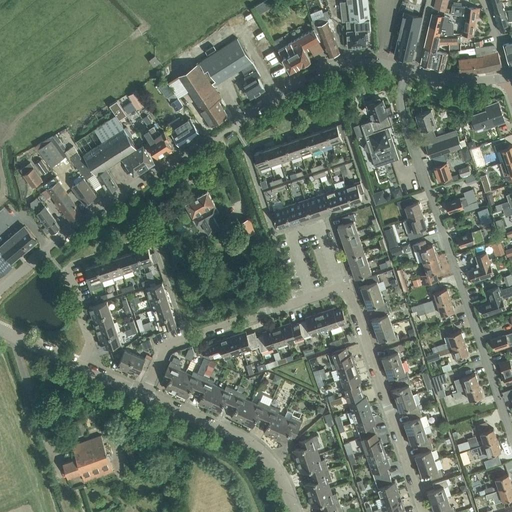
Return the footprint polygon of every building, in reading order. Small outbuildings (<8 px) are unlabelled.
[(272,0),(265,0),(255,6),(260,14),(275,5),(272,0)] [(347,0),(348,1),(340,2),(342,21),(346,21),(347,25),(347,27),(348,25),(352,24),(352,20),(369,19),(370,19),(368,0),(347,0)] [(448,0),(435,0),(434,8),(446,11),(448,0)] [(511,0),(491,0),(495,14),(505,11),(501,0),(511,0),(511,3),(511,0)] [(452,5),(451,14),(464,16),(462,34),(474,36),(475,23),(474,23),(475,18),(478,18),(480,9),(452,5)] [(322,9),(311,13),(314,20),(317,26),(316,26),(322,39),(329,57),(340,53),(327,21),(327,22),(325,16),(322,9)] [(398,37),(394,55),(413,59),(417,42),(423,16),(404,11),(398,37)] [(500,31),(502,31),(503,33),(510,32),(510,24),(509,25),(505,11),(495,14),(500,31)] [(433,13),(428,33),(440,36),(440,35),(451,35),(451,24),(443,22),(444,16),(433,13)] [(348,25),(347,27),(347,31),(348,47),(350,47),(350,48),(351,49),(354,48),(355,47),(355,46),(366,45),(366,39),(369,39),(368,29),(370,29),(369,19),(352,20),(352,24),(348,25)] [(313,30),(278,49),(290,71),(302,64),(303,64),(304,66),(305,66),(306,66),(306,65),(308,65),(309,64),(310,63),(310,62),(311,62),(310,60),(311,59),(306,51),(309,50),(307,47),(320,41),(313,30)] [(428,33),(425,47),(430,48),(432,43),(438,44),(449,44),(453,44),(457,44),(457,35),(451,35),(440,35),(440,36),(428,33)] [(511,42),(504,45),(503,45),(510,64),(510,65),(511,64),(511,42)] [(425,47),(421,65),(432,68),(438,44),(432,43),(430,48),(425,47)] [(458,59),(460,75),(485,72),(501,68),(500,68),(500,66),(502,65),(498,51),(494,45),(480,47),(475,48),(477,58),(458,59)] [(433,68),(443,71),(447,53),(437,51),(433,68)] [(212,54),(199,63),(214,86),(226,78),(227,77),(212,54)] [(150,60),(154,65),(159,62),(155,56),(150,60)] [(178,98),(189,91),(212,126),(228,116),(218,100),(221,98),(214,86),(199,63),(195,65),(192,60),(182,66),(179,75),(168,83),(178,98)] [(252,62),(241,69),(246,76),(245,77),(248,83),(243,86),(251,98),(265,90),(258,78),(260,76),(252,62)] [(137,91),(129,96),(137,109),(145,104),(137,91)] [(178,98),(172,103),(177,110),(183,106),(178,98)] [(368,106),(373,120),(377,119),(388,115),(389,115),(393,114),(391,105),(385,107),(382,101),(384,100),(380,101),(380,98),(375,100),(376,102),(366,106),(368,106)] [(116,116),(124,110),(118,102),(110,107),(116,116)] [(136,109),(132,102),(123,107),(128,114),(136,109)] [(471,116),(473,122),(471,123),(473,129),(475,129),(484,126),(485,129),(504,122),(498,103),(484,108),(486,111),(471,116)] [(416,115),(416,116),(421,131),(424,130),(424,133),(422,134),(427,147),(431,158),(462,147),(456,131),(436,138),(435,138),(431,128),(436,126),(431,111),(416,116),(416,115)] [(388,115),(377,119),(381,129),(388,127),(392,125),(391,123),(390,123),(391,118),(389,117),(389,115),(388,115)] [(127,133),(124,128),(116,116),(75,142),(84,155),(83,155),(97,175),(106,169),(123,158),(137,149),(130,137),(132,135),(129,132),(127,133)] [(147,116),(143,118),(147,125),(152,122),(147,116)] [(179,145),(199,133),(190,119),(171,131),(179,145)] [(373,120),(361,124),(367,142),(363,149),(371,152),(375,166),(399,158),(394,144),(393,141),(395,140),(394,136),(392,137),(388,127),(381,129),(377,119),(373,120)] [(337,125),(327,129),(332,145),(343,142),(337,125)] [(354,126),(357,138),(362,136),(359,125),(354,126)] [(153,126),(149,129),(165,154),(172,149),(168,142),(170,141),(164,132),(160,134),(158,130),(157,131),(153,126)] [(165,154),(149,129),(144,132),(150,141),(145,144),(151,153),(153,151),(158,159),(165,154)] [(327,129),(316,132),(322,149),(332,145),(327,129)] [(316,132),(306,136),(312,152),(322,149),(316,132)] [(56,134),(54,136),(63,150),(66,148),(56,134)] [(306,136),(296,139),(302,156),(312,152),(306,136)] [(36,145),(39,149),(52,140),(50,138),(36,145)] [(296,139),(286,143),(291,159),(302,156),(296,139)] [(52,140),(39,149),(51,167),(64,158),(52,140)] [(500,150),(504,162),(511,159),(511,145),(508,147),(506,141),(494,145),(496,151),(500,150)] [(286,143),(275,146),(281,163),(291,159),(286,143)] [(123,158),(134,176),(155,162),(143,145),(137,149),(123,158)] [(71,157),(87,179),(94,174),(73,146),(65,152),(69,158),(71,157)] [(275,146),(265,150),(271,166),(281,163),(275,146)] [(271,166),(265,150),(255,153),(260,170),(271,166)] [(499,164),(497,158),(489,161),(491,166),(499,164)] [(41,160),(36,164),(43,174),(48,170),(41,160)] [(438,182),(443,180),(444,183),(453,180),(447,162),(434,167),(438,182)] [(30,163),(21,170),(33,187),(43,180),(30,163)] [(468,166),(458,169),(461,177),(471,173),(468,166)] [(118,187),(106,169),(97,175),(108,193),(118,187)] [(475,174),(466,178),(468,183),(477,180),(475,174)] [(70,222),(82,213),(58,181),(55,176),(44,184),(47,189),(70,222)] [(88,202),(96,196),(84,179),(72,187),(84,204),(86,203),(87,204),(88,202)] [(490,180),(482,183),(485,191),(492,188),(490,180)] [(356,182),(346,186),(352,203),(362,199),(360,193),(364,192),(360,181),(356,182)] [(346,186),(336,189),(341,206),(352,203),(346,186)] [(336,189),(325,193),(331,210),(341,206),(336,189)] [(394,190),(392,194),(394,199),(402,196),(400,189),(397,190),(394,190)] [(446,203),(449,213),(463,209),(465,212),(479,207),(473,189),(463,192),(466,199),(461,201),(460,198),(446,203)] [(186,204),(193,217),(197,225),(202,222),(208,234),(219,228),(213,216),(219,213),(215,205),(207,191),(186,204)] [(235,193),(229,196),(233,203),(238,201),(235,193)] [(325,193),(315,196),(321,213),(331,210),(325,193)] [(315,196),(305,200),(311,216),(321,213),(315,196)] [(406,206),(410,219),(423,214),(418,202),(413,204),(411,198),(397,202),(399,208),(406,206)] [(305,200),(295,203),(300,220),(311,216),(305,200)] [(509,201),(495,206),(497,212),(503,210),(511,207),(511,206),(511,200),(509,202),(509,201)] [(295,203),(284,207),(290,223),(300,220),(295,203)] [(60,228),(45,206),(37,213),(46,226),(43,229),(47,234),(50,231),(52,234),(60,228)] [(290,223),(284,207),(274,210),(280,227),(290,223)] [(511,209),(511,207),(503,210),(506,216),(511,213),(511,209)] [(487,208),(478,211),(482,224),(491,221),(487,208)] [(337,233),(339,237),(357,231),(354,221),(356,220),(354,214),(342,218),(344,224),(338,226),(340,232),(337,233)] [(423,214),(410,219),(404,221),(410,239),(423,235),(421,229),(427,227),(423,214)] [(250,218),(236,223),(241,237),(255,232),(250,218)] [(502,219),(496,221),(500,233),(506,231),(502,219)] [(0,248),(12,263),(18,258),(37,242),(24,226),(0,246),(0,248)] [(458,235),(459,236),(457,237),(461,248),(475,243),(484,240),(480,229),(472,232),(461,236),(460,235),(458,235)] [(357,231),(339,237),(341,242),(343,241),(345,247),(361,241),(357,231)] [(499,240),(493,242),(496,251),(502,249),(499,240)] [(361,241),(345,247),(347,252),(344,253),(346,258),(364,252),(361,241)] [(419,249),(423,261),(437,257),(433,244),(427,246),(425,241),(413,244),(415,250),(419,249)] [(399,246),(391,249),(393,257),(401,254),(399,246)] [(148,247),(138,251),(143,267),(154,264),(148,247)] [(0,276),(12,266),(0,250),(0,276)] [(138,251),(128,254),(133,271),(143,267),(138,251)] [(364,252),(346,258),(348,262),(350,261),(352,267),(368,262),(364,252)] [(479,267),(477,268),(469,271),(472,282),(494,274),(487,253),(476,256),(479,267)] [(128,254),(117,257),(123,274),(133,271),(128,254)] [(117,257),(107,261),(113,278),(123,274),(117,257)] [(422,275),(425,284),(438,280),(435,271),(441,269),(437,257),(423,261),(427,274),(422,275)] [(107,261),(97,264),(103,281),(113,278),(107,261)] [(368,262),(352,267),(354,273),(351,274),(353,279),(371,272),(368,262)] [(103,281),(97,264),(86,268),(92,285),(103,281)] [(401,269),(396,270),(401,285),(403,292),(408,290),(401,269)] [(363,292),(365,298),(373,295),(372,293),(380,291),(377,282),(379,281),(377,275),(366,279),(368,284),(359,287),(360,292),(363,292)] [(420,279),(412,281),(414,287),(422,285),(420,279)] [(146,288),(149,299),(166,293),(162,283),(146,288)] [(480,305),(484,316),(506,309),(502,298),(503,298),(511,294),(511,286),(500,291),(500,290),(498,287),(488,290),(491,302),(480,305)] [(423,303),(425,308),(451,299),(447,288),(434,292),(436,299),(423,303)] [(373,295),(365,298),(367,303),(364,304),(366,309),(375,306),(377,311),(388,307),(386,301),(384,302),(380,291),(372,293),(373,295)] [(166,293),(149,299),(153,309),(169,304),(166,293)] [(434,310),(439,308),(442,315),(455,311),(451,299),(425,308),(426,313),(434,310)] [(89,308),(93,318),(111,312),(107,301),(89,308)] [(169,304),(153,309),(156,319),(173,314),(169,304)] [(374,324),(376,331),(384,328),(383,326),(391,323),(388,314),(390,314),(388,307),(377,311),(379,317),(370,320),(371,325),(374,324)] [(325,311),(331,328),(332,334),(342,331),(341,325),(347,323),(342,309),(334,311),(333,308),(325,311)] [(325,311),(314,315),(320,332),(331,328),(325,311)] [(111,312),(93,318),(96,328),(114,322),(111,312)] [(173,314),(156,319),(160,330),(176,324),(173,314)] [(307,321),(299,323),(304,337),(320,332),(314,315),(306,318),(307,321)] [(114,322),(96,328),(100,339),(118,332),(114,322)] [(290,323),(282,326),(288,343),(304,337),(299,323),(291,326),(290,323)] [(384,328),(376,331),(378,335),(375,336),(377,341),(386,338),(388,344),(399,340),(397,334),(395,334),(391,323),(383,326),(384,328)] [(282,326),(271,329),(277,346),(288,343),(282,326)] [(264,335),(257,337),(256,338),(259,346),(261,352),(277,346),(271,329),(263,332),(264,335)] [(437,346),(439,351),(446,348),(452,346),(465,342),(461,331),(448,335),(450,342),(437,346)] [(118,332),(100,339),(103,349),(110,347),(112,353),(113,358),(120,360),(117,367),(127,372),(135,354),(123,349),(118,332)] [(246,332),(238,334),(243,351),(259,346),(256,338),(257,337),(255,332),(247,334),(246,332)] [(506,335),(491,340),(495,350),(509,345),(511,344),(511,332),(506,335)] [(238,334),(227,338),(233,355),(243,351),(238,334)] [(233,355),(227,338),(219,341),(219,344),(206,348),(203,354),(211,358),(213,356),(222,352),(224,358),(233,355)] [(446,348),(439,351),(440,356),(448,353),(454,351),(456,358),(469,354),(465,342),(452,346),(446,348)] [(384,362),(386,368),(394,366),(393,364),(401,361),(398,352),(400,351),(398,345),(387,349),(389,355),(380,358),(381,363),(384,362)] [(332,352),(338,368),(355,363),(352,354),(349,355),(346,347),(332,352)] [(438,353),(426,357),(428,362),(440,358),(438,353)] [(135,354),(127,372),(138,376),(141,368),(147,370),(152,359),(146,357),(145,358),(135,354)] [(316,358),(310,360),(312,366),(318,364),(316,358)] [(503,374),(506,384),(511,382),(511,366),(510,359),(499,363),(503,374)] [(166,389),(176,393),(186,372),(180,370),(181,365),(171,361),(165,373),(163,378),(169,381),(166,389)] [(394,366),(386,368),(388,373),(385,374),(387,379),(396,376),(398,382),(409,378),(407,371),(405,372),(401,361),(393,364),(394,366)] [(355,363),(338,368),(341,379),(358,373),(355,363)] [(209,365),(205,373),(211,375),(214,368),(209,365)] [(186,372),(176,393),(187,398),(190,391),(196,393),(204,376),(194,371),(192,375),(186,372)] [(358,373),(341,379),(347,395),(361,390),(358,383),(361,382),(358,373)] [(445,373),(432,377),(439,398),(446,396),(442,383),(448,382),(445,373)] [(462,378),(466,389),(479,385),(475,373),(462,378)] [(275,375),(273,379),(274,383),(279,385),(282,378),(275,375)] [(204,376),(196,393),(202,396),(198,403),(209,408),(218,387),(212,384),(214,380),(204,376)] [(395,394),(397,401),(405,398),(404,396),(412,394),(409,385),(411,384),(409,378),(398,382),(400,387),(391,390),(393,395),(395,394)] [(479,385),(466,389),(470,400),(483,396),(479,385)] [(218,387),(209,408),(220,413),(223,405),(229,408),(237,390),(226,386),(224,390),(218,387)] [(237,390),(229,408),(235,410),(231,418),(242,423),(251,402),(245,399),(247,395),(237,390)] [(361,390),(347,395),(352,411),(369,405),(366,397),(363,398),(361,390)] [(405,398),(397,401),(399,406),(396,407),(398,411),(407,408),(409,414),(420,410),(418,404),(420,403),(417,393),(413,395),(412,394),(404,396),(405,398)] [(251,402),(242,423),(253,428),(256,420),(262,422),(270,405),(259,400),(257,404),(251,402)] [(270,405),(262,422),(268,425),(264,433),(275,437),(284,416),(278,414),(280,410),(270,405)] [(318,405),(316,411),(322,413),(325,408),(318,405)] [(369,405),(352,411),(356,422),(373,416),(369,405)] [(406,427),(408,434),(416,431),(416,429),(423,426),(424,427),(429,425),(426,415),(422,417),(420,410),(409,414),(411,420),(402,423),(404,428),(406,427)] [(284,416),(275,437),(286,442),(289,435),(295,437),(303,420),(292,415),(293,413),(287,411),(285,417),(284,416)] [(373,416),(356,422),(361,438),(375,433),(373,425),(376,424),(373,416)] [(73,422),(77,435),(87,432),(82,418),(73,422)] [(416,431),(408,434),(410,438),(407,439),(409,444),(418,441),(420,447),(431,443),(429,437),(427,437),(426,433),(432,431),(429,425),(424,427),(423,426),(416,429),(416,431)] [(481,433),(484,444),(497,440),(493,428),(481,433)] [(375,433),(361,438),(367,454),(384,448),(381,439),(378,440),(375,433)] [(101,435),(73,445),(77,458),(63,463),(68,477),(82,473),(85,481),(113,471),(101,435)] [(293,450),(297,461),(318,454),(316,448),(321,446),(317,435),(299,441),(301,448),(293,450)] [(497,440),(484,444),(488,455),(501,451),(497,440)] [(467,441),(457,444),(460,451),(469,448),(467,441)] [(417,460),(419,466),(427,464),(427,462),(435,459),(431,450),(433,449),(431,443),(420,447),(422,453),(413,456),(415,461),(417,460)] [(384,448),(367,454),(370,464),(387,459),(384,448)] [(318,454),(297,461),(300,472),(308,470),(310,476),(329,470),(325,459),(321,460),(318,454)] [(387,459),(370,464),(376,480),(390,475),(387,468),(390,467),(387,459)] [(427,464),(419,466),(421,471),(418,472),(420,477),(429,474),(431,479),(442,476),(440,469),(438,470),(435,459),(427,462),(427,464)] [(304,484),(308,496),(330,488),(328,482),(332,480),(329,470),(310,476),(312,482),(304,484)] [(496,478),(499,490),(511,485),(511,484),(508,474),(496,478)] [(390,475),(376,480),(381,496),(398,490),(395,482),(392,483),(390,475)] [(430,497),(432,503),(440,500),(439,499),(447,496),(444,487),(449,485),(446,479),(432,484),(434,489),(425,492),(427,497),(430,497)] [(511,485),(499,490),(503,501),(511,498),(511,485)] [(330,488),(308,496),(312,507),(320,504),(322,510),(340,504),(336,493),(332,494),(330,488)] [(398,490),(381,496),(385,507),(402,501),(398,490)] [(440,500),(432,503),(433,508),(431,509),(432,511),(437,511),(441,511),(454,511),(453,506),(451,507),(447,496),(439,499),(440,500)] [(402,501),(385,507),(386,511),(402,511),(404,510),(402,501)]
